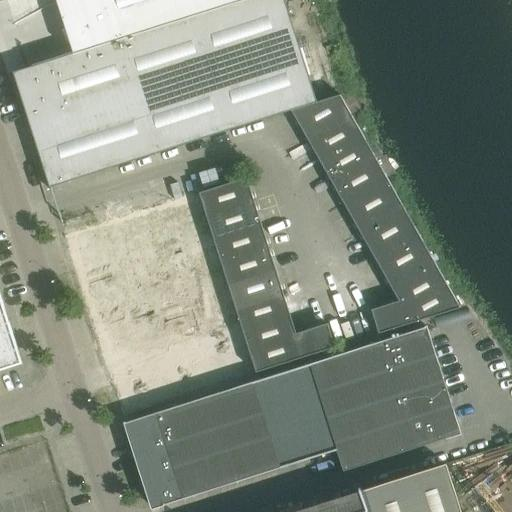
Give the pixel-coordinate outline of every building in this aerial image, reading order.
[(50,187),(292,110),(316,103),(283,0),(241,0),(148,30),(142,11),(125,17),(62,36),(68,56),(14,73),(50,187)] [(316,103),(292,110),(400,302),(372,310),(379,334),(460,307),(351,117),(339,95),(316,103)] [(236,309),(240,323),(256,373),(336,348),(335,347),(328,324),(296,334),(247,179),(248,179),(248,178),(198,194),(204,209),(236,309)] [(0,371),(23,364),(0,292),(0,371)] [(447,439),(450,438),(449,436),(459,432),(453,412),(454,412),(450,398),(449,398),(427,330),(428,329),(427,326),(425,327),(126,422),(127,422),(124,423),(125,426),(126,426),(141,473),(140,474),(145,487),(146,487),(152,507),(163,504),(163,506),(337,451),(343,472),(447,439)] [(297,511),(461,511),(446,464),(365,490),(297,511)]
